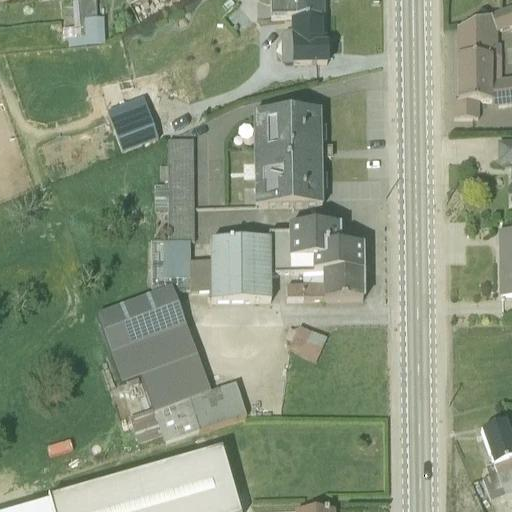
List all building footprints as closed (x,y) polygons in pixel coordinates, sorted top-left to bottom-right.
[(123,0),(129,8),(143,0),(192,0),(193,1),(194,0),(123,0)] [(269,5),(270,21),(323,20),(323,5),(322,5),(321,0),(275,0),(276,5),(269,5)] [(67,50),(103,47),(101,22),(96,23),(94,1),(72,2),(74,40),(66,41),(67,50)] [(451,122),(452,123),(477,123),(478,105),(489,106),(490,112),(493,112),(511,108),(511,10),(455,30),(455,105),(451,105),(451,122)] [(280,68),(291,68),(291,70),(326,70),(324,21),(290,21),(289,36),(285,36),(280,39),(280,68)] [(105,116),(121,157),(157,143),(142,102),(105,116)] [(324,132),(320,132),(320,116),(251,117),(253,212),(321,211),(321,197),(325,197),(325,180),(321,180),(320,163),(331,163),(331,151),(320,151),(320,148),(324,148),(324,132)] [(166,145),(167,214),(192,212),(192,146),(166,145)] [(511,146),(496,146),(496,170),(509,170),(511,209),(511,146)] [(166,191),(153,190),(153,214),(167,214),(166,191)] [(193,246),(192,212),(167,214),(167,246),(193,246)] [(355,250),(355,241),(347,233),(339,233),(339,230),(286,231),(286,238),(269,238),(269,245),(208,245),(209,266),(189,266),(188,246),(167,246),(163,247),(162,277),(270,277),(277,277),(361,274),(360,250),(355,250)] [(511,236),(500,237),(500,299),(511,298),(511,236)] [(162,277),(163,247),(149,247),(149,277),(162,277)] [(362,304),(361,274),(302,276),(301,276),(301,289),(285,290),(284,291),(284,304),(285,305),(361,305),(362,304)] [(270,305),(270,277),(162,277),(149,277),(149,298),(95,319),(120,388),(138,381),(150,412),(128,421),(136,447),(160,439),(163,446),(245,420),(234,387),(209,395),(172,298),(208,298),(209,306),(270,305)] [(295,335),(288,332),(283,342),(291,346),(288,351),(300,357),(299,361),(314,367),(325,342),(297,331),(295,335)] [(482,483),(490,503),(511,494),(511,447),(505,426),(481,435),(492,468),(485,471),(488,480),(482,483)] [(51,511),(236,511),(221,454),(49,502),(51,511)]
